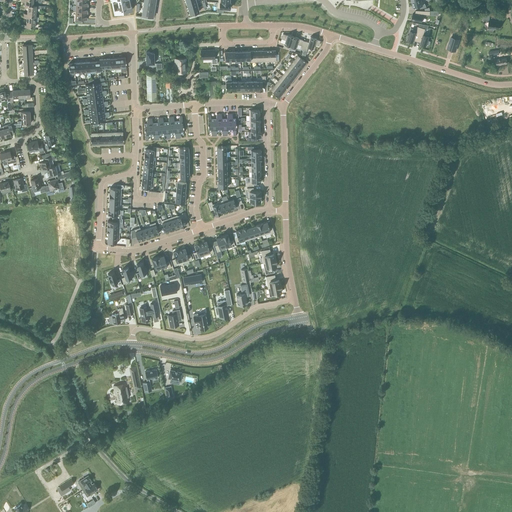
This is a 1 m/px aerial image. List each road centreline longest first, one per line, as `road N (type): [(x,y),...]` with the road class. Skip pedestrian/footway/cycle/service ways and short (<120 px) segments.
road 1 (unclassified): [(179,511),(100,451),(64,366)]
road 2 (residential): [(131,344),(137,329),(213,336),(254,308),(294,299)]
road 3 (unclassified): [(131,350),(215,359),(298,324)]
road 4 (unclassified): [(296,315),(254,326),(213,351),(131,344)]
road 5 (residential): [(97,248),(100,186),(133,171),(135,109)]
road 6 (residential): [(511,84),(373,48)]
road 7 (residential): [(131,32),(67,38),(67,51),(132,47)]
road 8 (residential): [(0,303),(53,319),(70,248)]
road 9 (unclassified): [(0,463),(15,402),(36,378),(64,366)]
road 10 (residential): [(200,229),(203,146),(195,105)]
